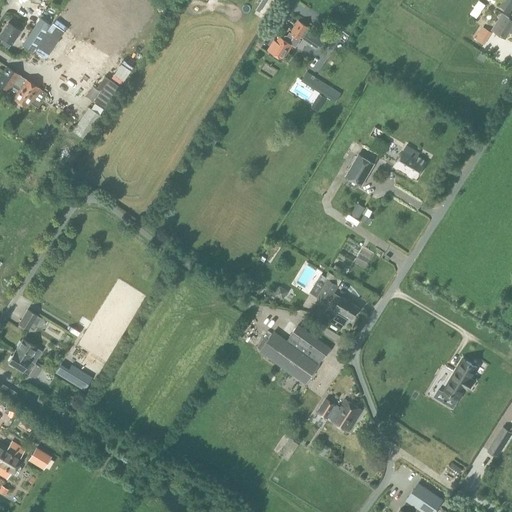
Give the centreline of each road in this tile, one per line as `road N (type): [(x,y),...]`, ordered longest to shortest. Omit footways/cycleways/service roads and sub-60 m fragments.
road 1 (unclassified): [(352,350),(101,205),(83,202),(4,313)]
road 2 (unclassified): [(352,350),(511,102)]
road 3 (unclassified): [(361,511),(390,463),(352,350)]
